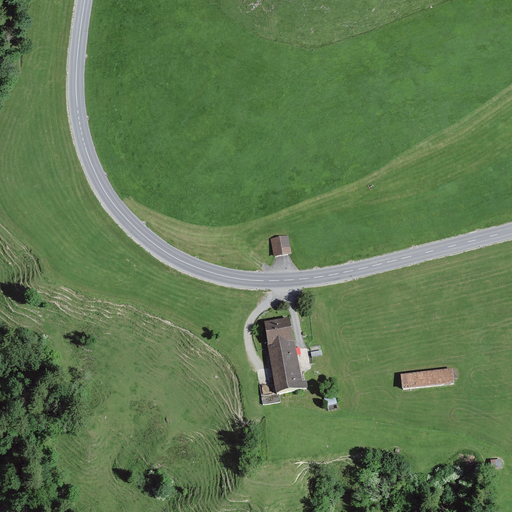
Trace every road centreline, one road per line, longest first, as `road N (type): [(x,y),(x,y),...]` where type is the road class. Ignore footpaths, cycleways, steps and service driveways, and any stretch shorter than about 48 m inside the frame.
road 1 (tertiary): [(511,231),(289,280),(232,278),(172,256),(123,216),(88,154),(76,78),(85,0)]
road 2 (unknown): [(289,280),(248,321),(249,343),(269,384)]
